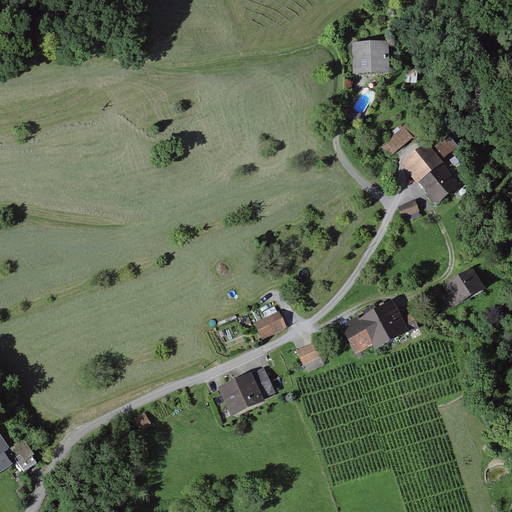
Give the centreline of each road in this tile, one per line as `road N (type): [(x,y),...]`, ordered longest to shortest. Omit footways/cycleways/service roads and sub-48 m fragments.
road 1 (track): [(334,136),(340,79),(328,46),(188,68),(72,48),(0,55)]
road 2 (track): [(302,331),(355,278),(374,245),(402,192),(400,155),(441,126),(443,86),(457,56),(478,39),(511,33)]
road 3 (unclassified): [(28,511),(61,456),(95,425),(302,331)]
road 4 (track): [(402,192),(429,208),(451,253),(443,279),(408,294)]
